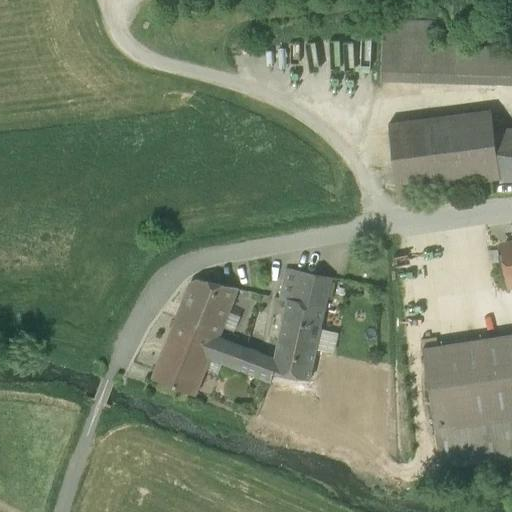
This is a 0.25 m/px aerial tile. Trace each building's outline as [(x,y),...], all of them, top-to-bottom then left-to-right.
[(382,21),(381,73),(511,76),(511,48),(434,47),(434,22),(382,21)] [(511,86),(511,76),(381,73),(381,82),(511,86)] [(398,194),(496,180),(498,168),(493,130),(490,111),(388,124),(398,194)] [(511,182),(511,131),(493,130),(498,168),(496,180),(511,182)] [(511,251),(497,254),(502,285),(511,283),(511,251)] [(281,298),(287,300),(326,308),(332,279),(287,270),(281,298)] [(195,397),(210,360),(219,339),(238,289),(198,281),(191,284),(152,380),(195,397)] [(272,374),(309,382),(326,308),(287,300),(275,360),(272,374)] [(511,335),(438,348),(436,339),(420,341),(435,430),(441,469),(511,457),(511,335)] [(210,360),(271,383),(272,374),(275,360),(219,339),(210,360)]
